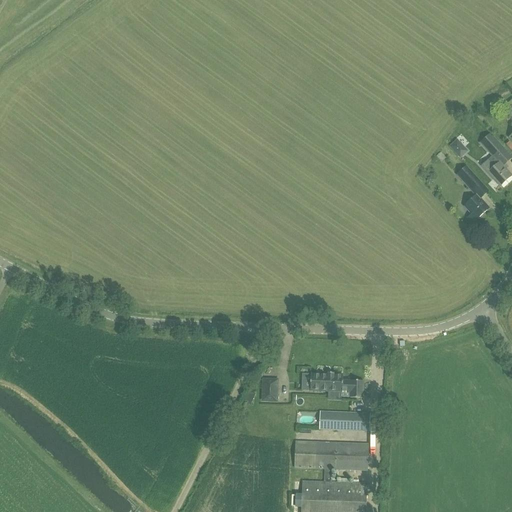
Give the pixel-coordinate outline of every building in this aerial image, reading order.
[(500,186),(511,175),(504,167),(511,159),(511,157),(490,135),(480,144),(492,158),(482,166),(500,186)] [(458,154),(461,158),(468,150),(465,147),(458,154)] [(480,200),(490,191),(467,166),(457,176),(480,200)] [(476,196),(465,207),(472,214),(469,217),(473,222),(476,219),(477,220),(489,209),(476,196)] [(323,393),(331,393),(332,389),(332,382),(333,382),(333,377),(324,377),(324,376),(311,375),(310,392),(323,393)] [(277,402),(278,381),(264,380),(263,401),(277,402)] [(331,399),(340,399),(340,400),(346,400),(346,399),(363,400),(364,383),(333,382),(332,382),(332,389),(331,393),(331,399)] [(320,430),(357,431),(369,432),(370,414),(321,412),(320,430)] [(369,444),(296,442),(295,469),(325,470),(324,483),(331,483),(332,470),(368,472),(369,444)] [(324,483),(303,482),(301,511),(366,511),(367,484),(331,483),(324,483)]
